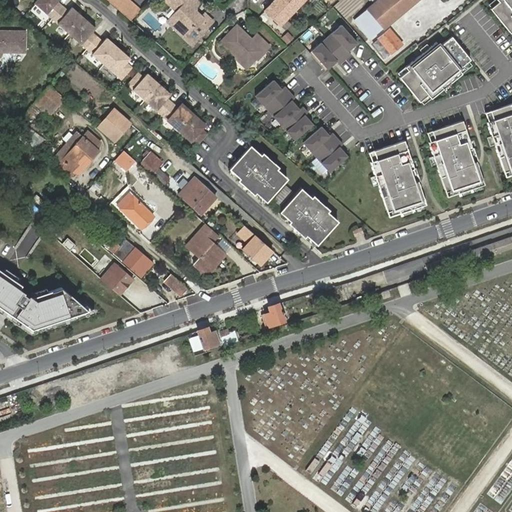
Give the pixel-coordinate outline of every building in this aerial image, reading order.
[(22,4),(18,0),(6,0),(17,9),(22,4)] [(102,40),(91,31),(94,27),(71,6),(67,10),(57,1),(57,0),(34,0),(33,2),(120,79),(131,66),(125,61),(129,57),(105,37),(102,40)] [(142,5),(136,0),(113,0),(132,16),(142,5)] [(192,26),(201,34),(215,18),(207,10),(203,14),(194,5),(194,1),(195,0),(168,0),(177,7),(172,14),(173,21),(185,33),(190,28),(192,26)] [(281,0),(278,4),(274,0),(272,0),(262,12),(277,26),(293,8),(284,0),(281,0)] [(284,0),(293,8),(300,0),(284,0)] [(379,0),(355,21),(368,38),(380,27),(383,31),(392,24),(419,0),(379,0)] [(511,0),(497,0),(498,2),(490,9),(510,33),(511,31),(511,0)] [(239,47),(252,60),(263,47),(266,49),(272,41),(259,29),(254,34),(238,19),(222,37),(237,49),(239,47)] [(343,23),(312,49),(328,67),(337,59),(340,63),(352,52),(349,49),(358,41),(343,23)] [(198,36),(201,34),(192,26),(190,28),(198,36)] [(198,36),(190,28),(185,33),(194,41),(198,36)] [(26,32),(0,31),(0,57),(4,52),(26,53),(26,32)] [(391,53),(401,45),(390,32),(379,40),(391,53)] [(408,69),(400,76),(420,101),(428,94),(431,97),(462,73),(458,68),(470,59),(451,36),(440,45),(436,41),(405,66),(408,69)] [(248,65),(252,60),(239,47),(237,49),(234,52),(248,65)] [(207,119),(183,99),(180,102),(169,93),(172,89),(149,68),(145,72),(140,67),(126,83),(195,144),(209,128),(204,123),(207,119)] [(275,78),(257,94),(295,138),(313,122),(305,113),(309,110),(303,104),(300,107),(293,98),(296,95),(286,84),(283,87),(275,78)] [(65,100),(49,86),(43,93),(59,107),(65,100)] [(511,102),(489,110),(492,118),(487,120),(486,121),(502,171),(511,167),(511,102)] [(114,110),(99,128),(115,142),(130,124),(114,110)] [(489,110),(484,111),(487,120),(492,118),(489,110)] [(428,140),(444,190),(456,186),(457,191),(483,183),(462,119),(431,129),(434,138),(429,140),(428,140)] [(322,124),(303,140),(329,169),(347,153),(340,145),(343,142),(332,130),(329,133),(322,124)] [(431,129),(426,131),(429,140),(434,138),(431,129)] [(87,162),(91,165),(101,153),(98,151),(102,147),(89,135),(64,163),(76,174),(87,162)] [(404,138),(373,148),(376,157),(371,159),(370,159),(386,209),(398,206),(399,211),(425,202),(404,138)] [(265,200),(286,176),(275,167),(277,165),(261,151),(259,153),(249,144),(228,167),(239,176),(237,179),(253,192),(254,190),(265,200)] [(373,148),(368,150),(371,159),(376,157),(373,148)] [(127,171),(136,161),(124,151),(115,160),(127,171)] [(161,163),(150,153),(141,163),(164,183),(168,178),(157,168),(161,163)] [(80,177),(91,165),(87,162),(76,174),(80,177)] [(72,179),(76,174),(64,163),(60,168),(72,179)] [(511,167),(502,171),(504,176),(511,172),(511,167)] [(215,197),(195,180),(180,197),(200,214),(215,197)] [(336,219),(326,209),(327,207),(312,193),(310,195),(299,186),(279,209),(289,219),(288,221),(303,234),(305,233),(316,242),(336,219)] [(444,190),(446,195),(457,191),(456,186),(444,190)] [(151,216),(127,194),(116,206),(141,228),(151,216)] [(49,219),(31,204),(25,210),(43,226),(49,219)] [(386,209),(388,214),(399,211),(398,206),(386,209)] [(83,228),(88,222),(77,212),(72,217),(83,228)] [(95,228),(88,222),(83,228),(89,233),(95,228)] [(211,243),(218,234),(206,224),(186,248),(197,258),(192,265),(206,277),(225,255),(215,247),(210,250),(208,247),(211,243)] [(269,249),(241,224),(235,231),(246,241),(240,248),(257,263),(269,249)] [(112,252),(124,239),(118,234),(112,241),(113,243),(109,249),(112,252)] [(511,235),(440,259),(444,271),(511,248),(511,235)] [(74,252),(79,247),(68,238),(63,242),(74,252)] [(148,261),(124,239),(112,252),(136,273),(148,261)] [(86,254),(79,247),(74,252),(81,258),(86,254)] [(93,260),(86,254),(81,258),(88,264),(93,260)] [(151,263),(148,261),(136,273),(140,276),(151,263)] [(102,279),(119,294),(130,279),(114,265),(102,279)] [(6,267),(3,270),(6,273),(16,279),(18,276),(9,269),(6,267)] [(3,270),(0,268),(0,305),(32,328),(88,309),(83,305),(62,285),(31,298),(18,289),(22,284),(16,279),(6,273),(3,270)] [(180,294),(186,287),(169,272),(163,280),(180,294)] [(283,322),(278,303),(268,306),(270,313),(260,316),(264,328),(283,322)] [(0,311),(31,333),(95,312),(87,304),(83,305),(88,309),(32,328),(0,305),(0,311)] [(222,342),(224,346),(231,344),(227,332),(220,334),(219,331),(209,335),(206,327),(197,330),(203,348),(222,342)]
